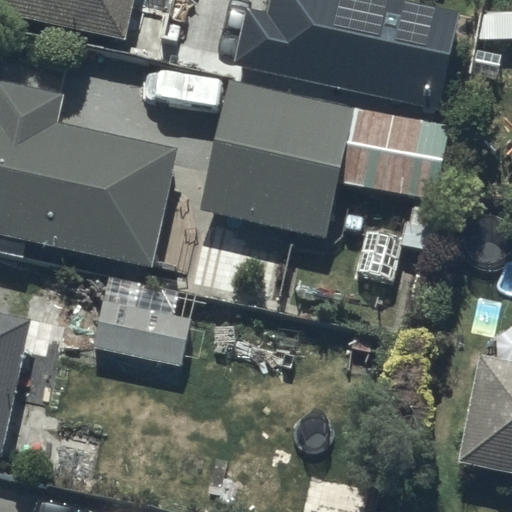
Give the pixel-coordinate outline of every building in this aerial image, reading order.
[(0,0),(0,6),(125,35),(132,0),(0,0)] [(0,236),(150,271),(179,146),(59,118),(65,92),(0,77),(0,236)] [(355,107),(228,79),(200,208),(326,236),(355,107)] [(407,203),(352,192),(345,227),(400,239),(407,203)] [(137,281),(108,275),(94,348),(185,366),(194,315),(133,303),(137,281)] [(34,316),(0,308),(0,452),(2,453),(14,398),(29,402),(35,375),(21,372),(34,316)] [(511,470),(511,361),(475,354),(454,459),(511,470)]
